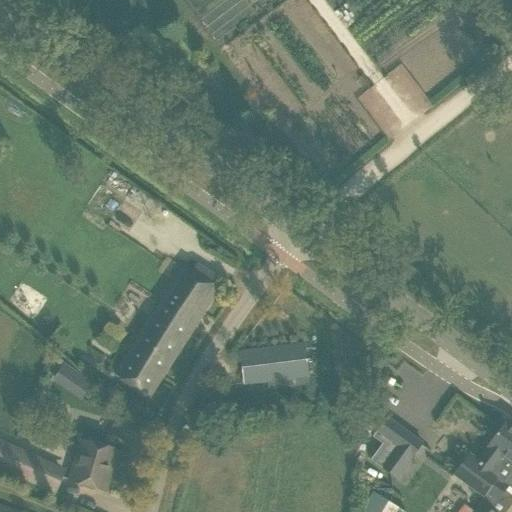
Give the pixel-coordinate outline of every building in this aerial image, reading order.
[(46,249),(24,275),(92,332),(114,307),(46,249)] [(131,350),(113,377),(148,399),(217,290),(209,285),(215,275),(196,262),(189,273),(183,269),(141,335),(138,332),(128,348),(131,350)] [(242,385),(307,377),(303,345),(239,353),(242,380),(240,380),(241,385),(242,384),(242,385)] [(61,386),(72,371),(63,365),(52,380),(61,386)] [(381,444),(369,460),(396,480),(421,446),(384,419),(371,437),(381,444)] [(485,448),(486,449),(477,461),(468,455),(453,475),(484,498),(499,479),(504,482),(511,470),(511,426),(505,421),(485,448)] [(118,451),(80,440),(67,482),(104,492),(111,467),(113,468),(118,451)] [(0,443),(0,471),(29,484),(54,495),(60,482),(46,475),(50,465),(0,443)] [(484,498),(479,505),(480,505),(489,511),(508,487),(511,489),(511,470),(504,482),(499,479),(484,498)] [(360,511),(361,511),(379,511),(387,501),(372,492),(360,511)]
